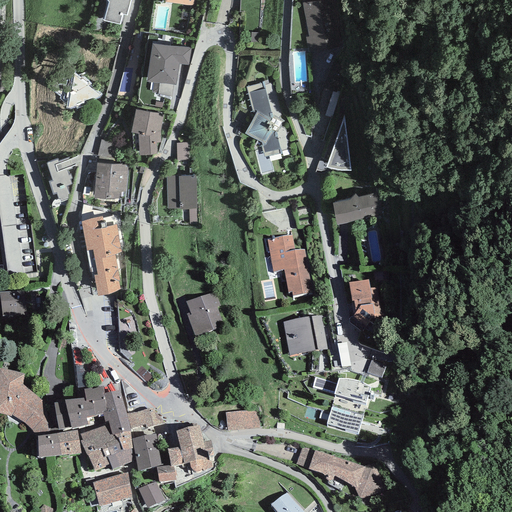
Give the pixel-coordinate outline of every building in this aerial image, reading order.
[(130,0),(107,0),(108,1),(109,2),(103,20),(120,24),(122,15),(127,15),(130,0)] [(323,0),(316,0),(302,3),(308,36),(305,37),(308,53),(332,48),(323,0)] [(152,43),(146,82),(176,86),(178,64),(188,66),(191,48),(152,43)] [(72,71),(50,89),(60,96),(58,98),(64,103),(66,102),(66,107),(70,108),(99,97),(101,96),(88,86),(91,84),(83,76),(81,78),(72,71)] [(262,83),(246,87),(254,115),(244,134),(261,142),(264,157),(282,153),(280,151),(290,148),(285,128),(282,127),(282,123),(284,121),(279,118),(281,114),(278,113),(271,83),(269,84),(268,80),(262,82),(262,83)] [(131,133),(138,134),(139,156),(157,154),(157,143),(160,143),(160,131),(163,114),(136,109),(131,133)] [(351,171),(343,115),(325,167),(351,171)] [(58,159),(46,163),(52,181),(49,182),(53,194),(56,193),(59,199),(60,199),(61,201),(70,198),(66,186),(72,184),(70,179),(72,178),(70,175),(69,175),(67,171),(72,169),(68,158),(58,161),(58,159)] [(120,192),(125,192),(128,165),(97,163),(93,198),(119,199),(120,192)] [(196,175),(166,176),(167,209),(197,208),(196,175)] [(378,193),(332,203),(337,225),(383,214),(378,193)] [(102,216),(81,222),(92,279),(94,278),(97,296),(120,289),(118,281),(119,281),(114,255),(122,252),(116,225),(106,227),(105,223),(103,223),(102,216)] [(291,292),(292,296),(312,293),(305,249),(295,250),(292,235),(267,239),(273,272),(284,270),(288,293),(291,292)] [(369,280),(348,282),(354,317),(366,327),(371,319),(382,318),(378,287),(370,288),(369,280)] [(25,291),(0,292),(0,298),(2,316),(27,315),(25,291)] [(215,292),(186,302),(189,313),(186,314),(194,337),(224,327),(217,307),(220,305),(215,292)] [(321,315),(283,322),(289,356),(328,348),(321,315)] [(24,374),(0,368),(0,413),(11,417),(12,415),(24,423),(32,430),(35,436),(37,436),(49,434),(44,401),(22,384),(24,374)] [(343,378),(339,378),(334,394),(366,403),(371,388),(370,387),(367,384),(364,383),(361,381),(357,380),(353,379),(348,378),(343,378)] [(108,410),(104,394),(103,387),(92,389),(91,388),(83,389),(85,396),(86,401),(92,400),(95,415),(103,414),(102,411),(108,410)] [(104,394),(108,410),(102,411),(103,414),(105,421),(109,421),(112,435),(114,434),(129,431),(131,431),(124,407),(120,390),(104,394)] [(81,397),(86,418),(95,416),(95,415),(92,400),(86,401),(85,396),(81,397)] [(86,418),(81,397),(65,400),(65,401),(68,414),(71,427),(71,429),(87,425),(86,418)] [(56,416),(68,414),(65,401),(53,403),(56,416)] [(331,407),(327,424),(358,432),(363,415),(331,407)] [(152,408),(127,413),(131,428),(145,424),(149,427),(164,423),(152,408)] [(263,427),(261,410),(229,415),(232,433),(263,427)] [(68,414),(56,416),(59,430),(71,427),(68,414)] [(80,441),(86,454),(106,446),(105,444),(115,440),(111,435),(109,435),(104,426),(80,434),(83,440),(80,441)] [(199,426),(175,431),(179,446),(167,449),(171,465),(171,467),(174,466),(189,462),(190,464),(190,466),(190,467),(192,469),(193,470),(195,471),(197,471),(198,471),(201,470),(202,469),(203,469),(203,471),(213,467),(210,457),(214,456),(210,441),(203,443),(199,426)] [(77,430),(57,433),(61,456),(62,456),(81,453),(77,430)] [(107,457),(112,470),(134,460),(132,448),(129,431),(114,434),(123,450),(120,450),(121,452),(107,457)] [(49,434),(37,436),(38,457),(61,456),(57,433),(49,434)] [(155,434),(131,439),(138,470),(162,465),(155,434)] [(116,439),(115,440),(105,444),(106,446),(86,454),(87,455),(88,455),(94,470),(109,464),(106,458),(107,457),(121,452),(120,450),(116,439)] [(308,468),(314,451),(302,447),(296,464),(308,468)] [(364,466),(315,450),(314,451),(308,468),(308,469),(324,474),(324,477),(325,478),(327,480),(330,480),(332,480),(333,479),(334,476),(354,488),(359,497),(361,498),(363,498),(386,491),(374,463),(368,465),(364,466)] [(171,465),(156,467),(159,482),(176,480),(174,466),(171,467),(171,465)] [(128,472),(92,482),(99,507),(132,497),(128,472)] [(155,482),(138,489),(147,508),(165,500),(155,482)] [(304,511),(287,493),(271,504),(276,511),(304,511)]
